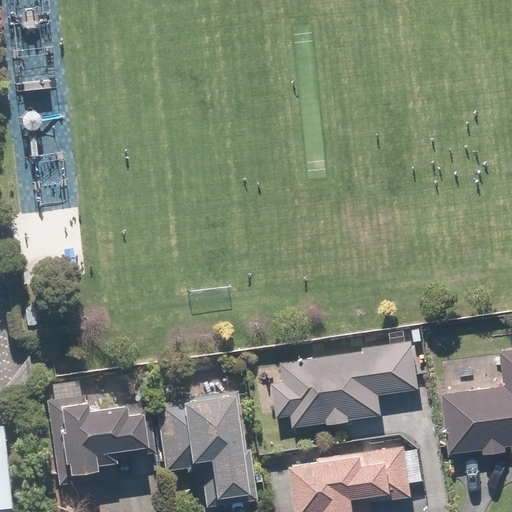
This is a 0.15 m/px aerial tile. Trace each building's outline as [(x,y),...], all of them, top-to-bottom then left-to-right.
[(413,344),(279,364),(282,382),(272,383),(277,416),(294,414),(296,429),(384,415),(381,393),(420,387),(413,344)] [(511,349),(501,351),(506,384),(444,392),(452,453),(483,449),(484,456),(509,452),(508,447),(511,447),(511,451),(511,349)] [(54,397),(45,398),(51,466),(57,466),(58,474),(117,470),(116,454),(147,452),(143,401),(88,406),(87,395),(79,396),(78,379),(53,381),(54,397)] [(250,502),(236,388),(163,397),(166,415),(155,416),(162,470),(184,468),(185,476),(203,473),(207,507),(250,502)] [(0,511),(9,511),(1,426),(0,425),(0,511)] [(419,445),(268,463),(273,511),(375,511),(374,501),(411,496),(409,481),(423,479),(419,445)]
